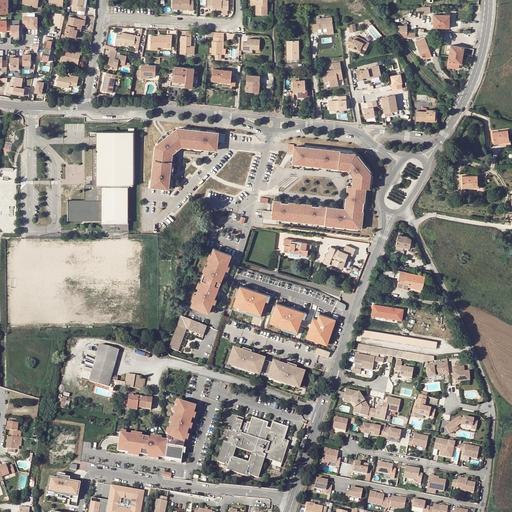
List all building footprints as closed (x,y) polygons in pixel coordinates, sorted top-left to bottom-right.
[(0,0),(0,12),(8,13),(8,0),(0,0)] [(84,7),(82,7),(83,1),(82,0),(72,0),(72,5),(75,6),(75,10),(84,11),(85,7),(84,7)] [(189,0),(172,0),(172,9),(180,9),(189,9),(189,11),(193,11),(193,1),(189,0)] [(206,0),(207,8),(216,8),(221,8),(221,9),(228,9),(228,0),(222,0),(206,0)] [(254,0),(254,5),(256,5),(256,15),(267,15),(267,0),(254,0)] [(55,13),(53,26),(59,26),(61,14),(55,13)] [(447,15),(434,15),(433,27),(449,28),(449,22),(447,22),(447,15)] [(37,17),(23,17),(22,25),(27,25),(27,28),(37,28),(37,17)] [(75,38),(77,30),(79,24),(81,25),(83,25),(84,20),(77,18),(69,17),(64,35),(75,38)] [(317,18),(317,23),(313,23),(314,31),(318,31),(318,28),(327,27),(327,31),(327,32),(333,31),(332,17),(317,18)] [(11,23),(6,23),(6,31),(11,31),(11,36),(19,36),(19,25),(11,25),(11,23)] [(355,24),(349,25),(351,33),(357,32),(355,24)] [(191,46),(192,31),(186,31),(186,36),(180,36),(179,54),(193,55),(194,46),(191,46)] [(121,33),(120,36),(119,39),(115,38),(114,45),(118,46),(119,44),(119,43),(128,45),(133,46),(135,35),(121,33)] [(159,47),(171,48),(172,35),(166,35),(166,37),(158,36),(151,36),(150,47),(159,47)] [(48,61),(52,38),(45,37),(45,40),(46,40),(44,49),(43,49),(41,60),(48,61)] [(213,41),(212,41),(211,54),(215,55),(215,59),(221,60),(221,54),(222,42),(223,42),(223,37),(213,37),(213,41)] [(354,39),(349,37),(347,43),(351,45),(350,46),(359,50),(359,52),(364,54),(370,42),(364,40),(363,42),(354,38),(354,39)] [(420,52),(423,59),(431,56),(424,38),(416,41),(420,52)] [(259,50),(260,40),(247,39),(247,42),(243,42),(243,45),(243,51),(247,51),(247,49),(253,50),(259,50)] [(299,59),(298,40),(286,41),(287,60),(299,59)] [(451,45),(448,67),(459,69),(459,64),(465,65),(468,48),(451,45)] [(83,50),(75,49),(74,53),(63,50),(60,60),(77,64),(80,54),(82,54),(83,50)] [(110,65),(111,63),(119,65),(125,66),(127,56),(120,55),(120,57),(117,56),(118,51),(110,49),(109,54),(111,55),(110,58),(109,65),(110,65)] [(22,57),(19,56),(19,57),(18,64),(22,64),(22,65),(30,65),(30,54),(22,54),(22,57)] [(19,57),(10,57),(10,69),(18,69),(18,64),(19,57)] [(328,73),(323,74),(324,82),(329,81),(330,84),(338,83),(338,80),(343,79),(340,62),(333,63),(333,70),(330,71),(330,73),(328,73)] [(141,65),(140,78),(149,78),(149,76),(155,76),(155,66),(141,65)] [(194,68),(175,66),(173,81),(170,81),(170,85),(178,86),(179,82),(185,82),(185,86),(192,87),(194,68)] [(370,68),(370,70),(363,71),(363,70),(358,71),(360,81),(365,80),(364,78),(371,76),(372,79),(383,76),(381,69),(381,66),(370,68)] [(213,69),(211,81),(230,83),(229,86),(234,87),(236,79),(231,78),(231,71),(213,69)] [(119,75),(106,72),(105,76),(104,76),(101,90),(111,92),(114,78),(118,79),(119,75)] [(400,74),(390,76),(393,89),(402,88),(401,84),(402,84),(400,74)] [(56,86),(62,87),(68,88),(69,85),(76,86),(78,77),(71,76),(71,77),(58,75),(56,86)] [(259,90),(260,76),(248,75),(246,92),(252,92),(252,90),(259,90)] [(21,88),(23,78),(14,77),(13,87),(9,86),(8,92),(28,95),(29,88),(24,87),(24,88),(21,88)] [(44,82),(37,81),(34,92),(41,94),(44,82)] [(291,81),(292,85),(293,85),(293,92),(298,91),(298,97),(307,97),(307,91),(305,91),(305,81),(291,81)] [(394,112),(398,111),(397,95),(383,97),(385,113),(394,112)] [(338,101),(328,101),(329,112),(347,111),(346,96),(338,97),(338,101)] [(376,101),(367,103),(368,108),(363,109),(363,110),(363,112),(364,118),(375,116),(373,107),(377,107),(376,101)] [(427,119),(435,120),(435,110),(426,110),(426,112),(417,111),(416,120),(427,121),(427,119)] [(437,122),(438,111),(435,110),(435,120),(427,119),(427,121),(437,122)] [(176,129),(165,130),(164,131),(161,134),(160,135),(155,144),(163,138),(168,133),(176,130),(176,129)] [(176,129),(176,130),(168,133),(181,149),(186,145),(217,148),(217,142),(218,133),(180,129),(176,129)] [(505,141),(509,141),(508,130),(493,132),(494,144),(505,143),(505,141)] [(96,134),(96,145),(92,145),(92,176),(92,184),(84,185),(84,188),(84,201),(67,201),(67,220),(101,220),(101,222),(101,230),(107,230),(107,231),(121,231),(121,230),(127,230),(127,184),(132,184),(133,132),(96,132),(96,134)] [(181,149),(168,133),(163,138),(176,153),(177,153),(180,150),(181,149)] [(155,148),(150,187),(168,189),(172,156),(176,153),(163,138),(155,144),(155,148)] [(300,162),(346,167),(350,167),(351,169),(349,171),(354,176),(356,174),(357,175),(357,177),(357,179),(356,187),(353,186),(348,186),(345,213),(339,212),(339,209),(335,208),(335,207),(319,205),(319,206),(312,206),(312,205),(304,204),(304,205),(297,204),(297,203),(289,202),(288,203),(282,202),(282,201),(274,200),(272,211),(261,210),(261,213),(263,217),(272,218),(279,219),(359,228),(361,211),(365,211),(365,203),(362,202),(363,188),(367,188),(371,189),(373,170),(359,153),(306,147),(306,148),(294,146),(294,153),(293,155),(292,163),(300,164),(300,162)] [(478,186),(478,175),(462,176),(462,187),(473,187),(473,186),(478,186)] [(403,250),(404,246),(410,247),(417,249),(412,240),(411,239),(407,236),(402,236),(403,233),(400,232),(399,235),(397,235),(396,245),(395,248),(403,250)] [(307,244),(302,243),(302,241),(296,241),(296,239),(291,239),(285,238),(284,245),(290,245),(290,248),(295,249),(294,251),(300,252),(300,254),(307,254),(308,249),(311,250),(312,244),(307,244)] [(350,260),(355,249),(345,245),(343,251),(330,246),(324,263),(329,265),(329,263),(331,260),(338,263),(337,265),(343,267),(346,258),(350,260)] [(231,255),(215,249),(213,255),(212,254),(205,272),(206,272),(202,283),(200,283),(193,301),(195,301),(193,307),(209,313),(231,255)] [(408,287),(422,289),(425,276),(400,271),(396,288),(407,290),(408,287)] [(240,285),(234,303),(247,308),(246,309),(261,314),(268,295),(240,285)] [(338,301),(335,307),(345,310),(346,306),(346,305),(345,305),(338,301)] [(277,303),(271,320),(283,324),(283,326),(298,331),(301,322),(304,312),(277,303)] [(371,303),(370,315),(402,320),(404,307),(371,303)] [(319,342),(328,345),(332,332),(329,332),(334,319),(319,314),(320,312),(317,311),(315,316),(318,317),(318,319),(313,317),(307,335),(320,339),(319,342)] [(205,328),(179,319),(167,350),(176,353),(185,331),(202,337),(205,328)] [(438,342),(363,330),(362,336),(437,349),(438,342)] [(95,357),(91,369),(88,381),(107,387),(110,379),(118,351),(98,345),(95,357)] [(434,357),(359,345),(358,351),(425,362),(435,360),(434,357)] [(330,352),(317,347),(315,353),(328,358),(330,352)] [(242,351),(238,349),(237,351),(232,349),(228,361),(233,363),(232,365),(239,367),(255,372),(256,370),(261,372),(268,375),(273,376),(272,378),(295,385),(296,384),(300,385),(304,373),(299,372),(300,370),(296,368),(296,366),(292,365),(291,367),(287,365),(287,367),(283,366),(284,364),(276,362),(276,363),(272,362),(265,359),(262,359),(262,357),(257,356),(257,357),(254,356),(250,355),(251,352),(246,350),(246,352),(243,351),(242,351)] [(362,369),(374,370),(375,362),(384,363),(385,359),(376,358),(356,354),(355,364),(363,365),(362,369)] [(396,361),(395,370),(400,371),(400,376),(412,378),(413,369),(401,367),(402,362),(396,361)] [(430,376),(444,374),(443,363),(429,364),(429,367),(427,367),(428,376),(430,376)] [(255,374),(255,372),(239,367),(232,365),(232,367),(238,369),(255,374)] [(468,381),(468,372),(463,372),(462,366),(454,367),(455,373),(453,373),(454,379),(454,382),(468,381)] [(125,382),(124,385),(124,387),(132,388),(134,378),(134,375),(126,374),(125,382)] [(141,390),(143,379),(134,378),(132,388),(141,390)] [(295,385),(272,378),(272,380),(295,388),(295,385)] [(346,389),(344,399),(353,401),(358,409),(362,410),(360,414),(368,416),(370,408),(365,407),(366,405),(364,401),(365,400),(359,392),(346,389)] [(136,407),(145,409),(145,405),(147,398),(129,394),(127,401),(122,400),(121,405),(127,406),(136,407)] [(424,406),(427,396),(419,394),(414,412),(418,413),(418,414),(429,416),(433,417),(435,409),(431,408),(424,406)] [(377,410),(373,409),(371,417),(380,419),(381,412),(386,413),(387,410),(398,412),(401,400),(388,397),(387,404),(383,403),(382,408),(378,407),(377,410)] [(353,401),(344,399),(344,401),(352,403),(355,408),(358,409),(353,401)] [(188,403),(178,400),(176,405),(175,407),(173,412),(172,417),(170,423),(168,428),(166,433),(165,437),(164,444),(162,444),(163,438),(160,438),(149,436),(140,435),(129,433),(124,432),(119,431),(116,450),(126,451),(137,453),(146,454),(157,456),(164,457),(169,458),(174,459),(180,459),(181,452),(182,447),(182,442),(183,439),(185,434),(187,428),(189,423),(191,418),(192,413),(195,404),(188,402),(188,403)] [(229,456),(232,447),(249,452),(246,461),(259,465),(262,456),(277,460),(279,461),(280,459),(286,438),(284,438),(280,437),(284,424),(269,420),(267,427),(262,425),(264,421),(248,416),(243,434),(235,431),(239,417),(231,414),(227,430),(224,430),(222,437),(225,438),(223,442),(220,441),(216,453),(229,456)] [(349,420),(336,417),(333,428),(346,431),(349,420)] [(471,426),(470,429),(475,430),(477,422),(473,421),(473,419),(463,417),(462,418),(459,418),(451,422),(452,423),(445,427),(449,433),(453,431),(452,429),(460,424),(471,426)] [(8,431),(8,436),(15,437),(17,424),(6,423),(5,430),(8,431)] [(383,438),(384,437),(386,427),(364,423),(363,430),(364,430),(364,432),(370,434),(370,431),(374,432),(374,434),(379,435),(379,437),(383,438)] [(402,430),(386,427),(384,437),(388,438),(388,436),(400,438),(402,430)] [(413,446),(413,444),(426,447),(428,436),(415,433),(414,439),(410,438),(408,445),(413,446)] [(15,437),(8,436),(6,436),(5,449),(7,449),(6,452),(13,453),(14,450),(16,450),(17,437),(15,437)] [(452,457),(455,442),(436,438),(434,449),(438,450),(439,448),(444,449),(444,448),(446,448),(445,455),(446,455),(446,456),(452,457)] [(479,447),(462,443),(460,450),(464,451),(463,455),(477,457),(479,447)] [(340,466),(341,461),(341,457),(338,457),(339,451),(326,448),(323,459),(329,461),(337,462),(337,465),(340,466)] [(229,456),(216,453),(214,461),(222,464),(221,466),(224,467),(224,469),(246,475),(247,474),(254,476),(256,476),(259,465),(246,461),(229,456)] [(366,477),(370,478),(372,469),(368,469),(369,463),(356,461),(354,471),(367,473),(366,477)] [(394,464),(380,461),(378,471),(392,473),(391,478),(395,478),(397,469),(393,468),(394,464)] [(4,465),(0,466),(0,476),(1,478),(13,473),(10,465),(5,467),(4,465)] [(422,476),(419,475),(419,473),(420,469),(406,466),(404,477),(418,480),(417,483),(421,483),(422,476)] [(434,474),(430,474),(427,487),(443,491),(446,480),(438,478),(439,477),(434,476),(434,474)] [(56,478),(49,477),(47,492),(54,494),(53,495),(58,496),(58,495),(66,496),(66,497),(70,498),(70,496),(78,498),(80,483),(69,481),(70,478),(64,477),(57,475),(56,478)] [(458,480),(453,479),(452,486),(461,488),(461,490),(474,492),(476,482),(467,481),(468,478),(458,477),(458,480)] [(330,493),(332,485),(327,483),(328,480),(316,478),(314,487),(326,489),(325,492),(330,493)] [(140,511),(144,491),(111,485),(108,501),(100,499),(100,503),(90,502),(88,511),(140,511)] [(344,498),(348,499),(349,495),(360,498),(362,489),(351,487),(350,490),(346,490),(344,498)] [(381,506),(385,506),(387,498),(383,497),(384,494),(376,492),(369,490),(367,502),(381,505),(381,506)] [(154,507),(156,507),(155,511),(164,511),(166,501),(166,497),(159,496),(158,500),(155,499),(154,507)] [(390,499),(387,498),(385,506),(389,507),(389,506),(403,509),(405,497),(398,496),(398,497),(391,496),(390,499)] [(427,511),(428,506),(423,505),(424,502),(412,500),(411,507),(422,509),(421,511),(427,511)]
